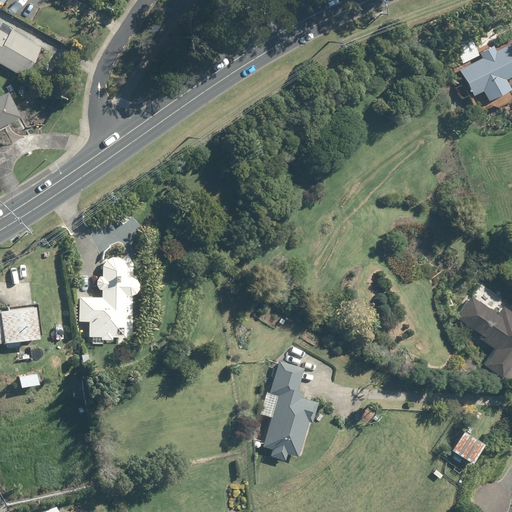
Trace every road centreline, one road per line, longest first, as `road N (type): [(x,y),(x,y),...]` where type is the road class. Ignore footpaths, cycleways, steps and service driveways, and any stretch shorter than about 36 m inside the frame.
road 1 (primary): [(121,143),(250,56),(356,0)]
road 2 (residential): [(121,143),(99,111),(101,75),(148,0)]
road 3 (primary): [(0,223),(121,143)]
